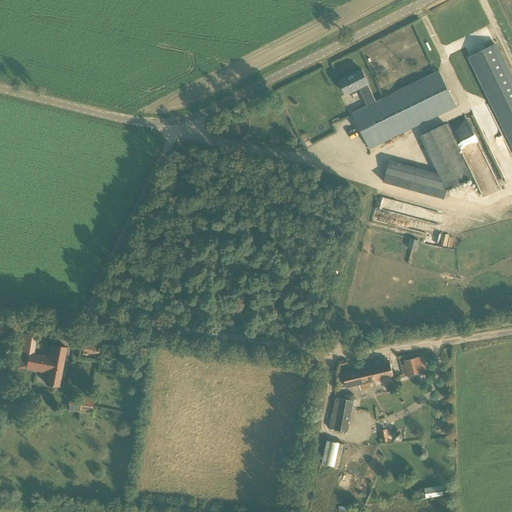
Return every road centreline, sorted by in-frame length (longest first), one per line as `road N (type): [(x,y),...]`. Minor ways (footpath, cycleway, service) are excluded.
road 1 (unclassified): [(377,352),(316,350),(101,312),(97,287),(179,122)]
road 2 (tertiary): [(179,122),(427,0)]
road 3 (tertiary): [(179,122),(155,125),(0,90)]
road 4 (track): [(332,352),(305,511)]
